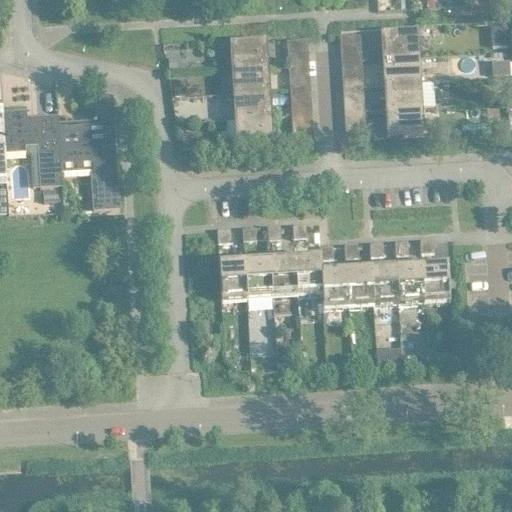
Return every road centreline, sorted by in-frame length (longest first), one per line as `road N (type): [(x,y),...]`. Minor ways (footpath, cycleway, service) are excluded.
road 1 (residential): [(177,420),(511,399)]
road 2 (residential): [(171,187),(151,90),(131,73),(27,44),(20,0)]
road 3 (residential): [(177,420),(171,187)]
road 4 (residential): [(0,432),(177,420)]
road 5 (residential): [(331,177),(469,170),(497,185)]
road 6 (residential): [(171,187),(331,177)]
road 7 (residential): [(505,318),(497,185)]
road 8 (residential): [(327,48),(331,177)]
